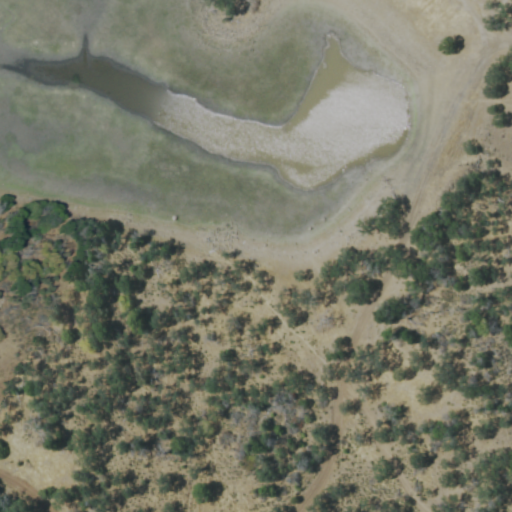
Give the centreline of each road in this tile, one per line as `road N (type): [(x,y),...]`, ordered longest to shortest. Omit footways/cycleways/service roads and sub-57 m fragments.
road 1 (track): [(491,45),(475,64),(382,287),(358,326),(342,368),(331,452),(298,511),(23,490),(0,477)]
road 2 (track): [(339,388),(355,398),(425,511)]
